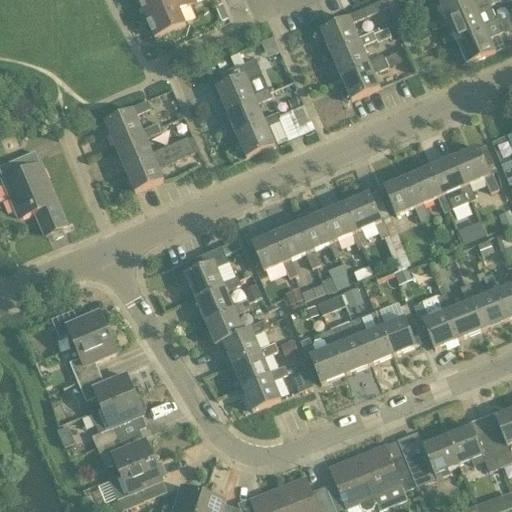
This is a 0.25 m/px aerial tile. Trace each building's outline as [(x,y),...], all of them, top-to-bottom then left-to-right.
[(136,0),(144,19),(189,0),(136,0)] [(197,6),(194,0),(189,0),(144,19),(154,42),(186,28),(180,14),(197,6)] [(436,0),(446,22),(475,10),(473,6),(470,0),(436,0)] [(446,22),(456,45),(485,33),(483,29),(496,23),(490,9),(492,8),(488,0),(486,0),(473,6),(475,10),(446,22)] [(320,34),(330,58),(360,45),(358,42),(352,27),(378,16),(388,11),(384,3),(374,7),(347,19),(348,22),(320,34)] [(499,22),(496,23),(483,29),(485,33),(456,45),(466,69),(495,56),(487,37),(502,30),(499,22)] [(330,58),(340,81),(370,68),(368,65),(362,51),(377,44),(373,35),(358,42),(360,45),(330,58)] [(389,72),(387,67),(398,62),(396,57),(385,62),(383,58),(368,65),(370,68),(340,81),(345,92),(342,93),(340,97),(344,104),(348,106),(350,104),(351,105),(380,92),(374,78),(389,72)] [(262,78),(256,63),(227,75),(231,85),(216,92),(226,115),(255,103),(253,99),(247,85),(262,78)] [(226,115),(236,139),(265,127),(257,108),(272,102),(268,93),(253,99),(255,103),(226,115)] [(132,114),(104,126),(114,150),(144,137),(142,133),(136,119),(151,113),(147,104),(131,111),(132,114)] [(278,147),(314,132),(305,109),(268,124),(278,147)] [(144,137),(114,150),(124,173),(154,161),(152,157),(146,142),(161,136),(157,127),(142,133),(144,137)] [(275,150),(265,127),(236,139),(246,162),(275,150)] [(154,161),(124,173),(134,197),(164,185),(159,172),(195,157),(188,141),(152,157),(154,161)] [(490,178),(478,151),(454,161),(466,189),(470,187),(484,181),(491,197),(499,193),(492,177),(490,178)] [(466,189),(454,161),(431,171),(443,199),(446,197),(460,191),(467,207),(476,203),(470,187),(466,189)] [(19,222),(44,212),(47,219),(59,214),(40,168),(3,183),(19,222)] [(443,199),(431,171),(408,180),(420,209),(423,207),(437,201),(444,217),(453,213),(446,197),(443,199)] [(420,209),(408,180),(384,190),(396,219),(414,211),(420,226),(429,223),(423,207),(420,209)] [(369,197),(345,207),(358,236),(361,234),(375,228),(382,243),(385,251),(396,247),(394,241),(390,240),(383,221),(380,222),(369,197)] [(358,236),(345,207),(322,217),(334,246),(338,244),(352,238),(359,253),(367,249),(361,234),(358,236)] [(322,217),(299,227),(311,256),(315,254),(329,248),(335,263),(344,259),(338,244),(334,246),(322,217)] [(461,246),(485,239),(481,224),(457,231),(461,246)] [(311,256),(299,227),(276,237),(288,265),(291,264),(306,258),(312,273),(321,269),(315,254),(311,256)] [(259,263),(264,275),(283,268),(289,282),(298,279),(291,264),(288,265),(276,237),(252,247),(259,263)] [(185,278),(195,302),(224,290),(222,287),(216,272),(228,267),(221,251),(193,263),(197,273),(185,278)] [(505,325),(511,322),(511,321),(511,288),(498,294),(492,279),(483,283),(489,298),(490,297),(493,296),(505,325)] [(224,290),(195,302),(205,325),(234,313),(232,310),(226,295),(241,289),(239,283),(238,280),(222,287),(224,290)] [(305,306),(326,297),(322,288),(301,296),(305,306)] [(470,305),(482,334),(505,325),(493,296),(490,297),(489,298),(475,303),(469,288),(460,292),(466,307),(470,305)] [(447,314),(458,344),(482,334),(470,305),(466,307),(452,313),(446,298),(437,301),(443,316),(447,314)] [(234,313),(205,325),(215,349),(223,346),(223,345),(244,336),(236,318),(251,312),(250,309),(248,303),(232,310),(234,313)] [(423,326),(434,353),(458,344),(447,314),(443,316),(429,322),(423,307),(413,311),(420,327),(423,326)] [(69,339),(74,350),(108,336),(100,316),(78,325),(73,314),(51,323),(60,342),(69,339)] [(380,331),(392,360),(416,350),(404,322),(386,329),(380,314),(370,318),(377,333),(380,331)] [(223,345),(223,346),(232,369),(261,357),(260,353),(253,339),(269,332),(267,328),(265,323),(248,330),(250,334),(244,336),(223,345)] [(357,341),(368,369),(392,360),(380,331),(377,333),(362,339),(356,323),(347,327),(353,342),(357,341)] [(333,350),(345,379),(368,369),(357,341),(353,342),(339,348),(333,333),(324,337),(330,352),(333,350)] [(117,356),(108,336),(74,350),(79,362),(70,366),(78,386),(100,377),(95,365),(117,356)] [(307,361),(309,360),(321,389),(345,379),(333,350),(330,352),(316,357),(309,342),(300,346),(307,361)] [(294,343),(281,348),(286,361),(299,357),(294,343)] [(261,357),(232,369),(242,392),(271,380),(269,376),(263,362),(279,355),(277,351),(275,347),(260,353),(261,357)] [(271,380),(242,392),(252,416),(281,404),(273,385),(288,379),(286,374),(284,370),(269,376),(271,380)] [(313,390),(307,376),(292,381),(298,396),(313,390)] [(95,401),(100,413),(135,399),(126,379),(104,388),(100,377),(78,386),(86,405),(95,401)] [(131,426),(130,425),(143,419),(135,399),(100,413),(91,417),(100,437),(92,440),(97,451),(118,443),(127,439),(124,433),(128,432),(131,426)] [(511,461),(508,450),(511,448),(511,412),(494,419),(498,428),(486,433),(502,470),(511,465),(511,461)] [(471,429),(446,439),(459,470),(484,460),(490,475),(502,470),(486,433),(475,437),(471,429)] [(435,479),(459,470),(446,439),(422,449),(426,458),(405,466),(416,491),(437,483),(435,479)] [(114,467),(119,479),(154,464),(145,444),(123,454),(118,443),(97,451),(105,471),(114,467)] [(386,449),(357,460),(374,502),(402,491),(404,496),(416,491),(405,466),(403,459),(392,464),(386,449)] [(376,506),(374,502),(357,460),(329,472),(335,486),(323,491),(332,511),(350,511),(360,508),(362,511),(372,511),(373,511),(376,506)] [(154,465),(154,464),(119,479),(124,491),(115,495),(122,511),(127,511),(145,505),(140,494),(163,485),(162,482),(167,477),(162,465),(154,465)] [(312,495),(306,481),(278,492),(285,511),(332,511),(323,491),(312,495)] [(198,511),(203,497),(182,490),(175,511),(172,511),(164,509),(162,511),(198,511)] [(285,511),(278,492),(249,504),(252,511),(285,511)] [(457,511),(502,511),(511,509),(511,498),(511,496),(457,511)] [(221,511),(224,504),(203,497),(198,511),(221,511)]
